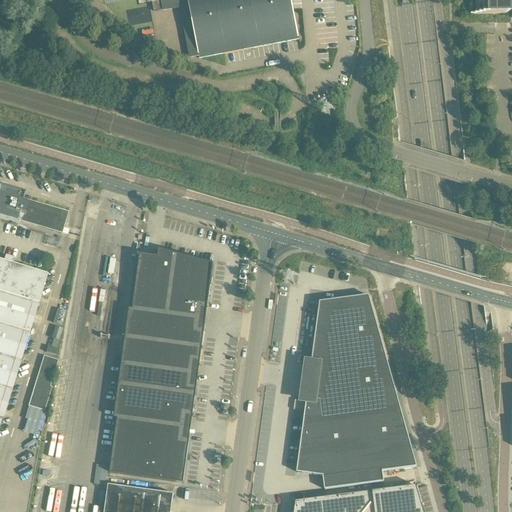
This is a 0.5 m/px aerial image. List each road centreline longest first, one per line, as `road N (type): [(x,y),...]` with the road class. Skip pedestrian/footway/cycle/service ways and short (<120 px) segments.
road 1 (secondary): [(404,0),(469,511)]
road 2 (secondary): [(487,511),(422,0)]
road 3 (tertiary): [(272,233),(0,151)]
road 4 (unclassified): [(233,511),(272,233)]
road 5 (unknown): [(0,453),(66,256),(1,236)]
road 6 (unclassified): [(383,267),(443,511)]
road 7 (unclassified): [(469,173),(365,135),(353,90),(366,60),(364,0)]
road 8 (unknown): [(138,193),(99,401)]
road 9 (unclassified): [(502,511),(508,303)]
road 10 (tertiary): [(508,303),(383,267)]
